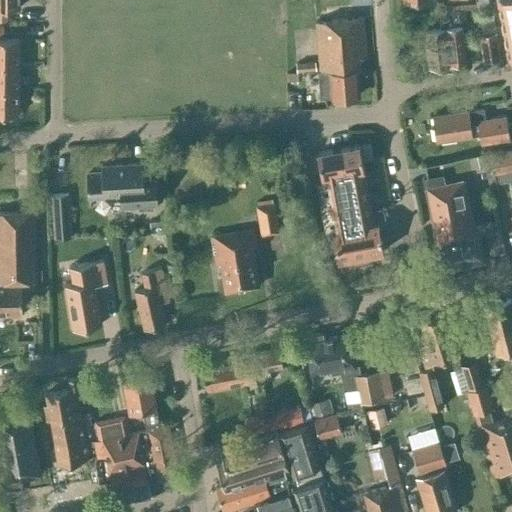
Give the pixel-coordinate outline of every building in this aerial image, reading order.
[(0,0),(0,20),(6,21),(7,8),(19,8),(19,0),(0,0)] [(511,0),(499,0),(510,55),(511,55),(511,0)] [(463,11),(451,12),(452,21),(464,19),(463,11)] [(366,58),(363,18),(316,22),(320,71),(318,71),(320,98),(358,95),(356,68),(360,68),(360,58),(366,58)] [(428,69),(466,63),(461,26),(450,28),(449,20),(439,21),(440,28),(424,31),(428,69)] [(0,63),(19,64),(19,39),(3,39),(3,26),(0,25),(0,63)] [(483,60),(500,58),(496,33),(479,36),(483,60)] [(315,62),(296,63),(297,72),(316,70),(315,62)] [(0,88),(18,88),(19,64),(0,63),(0,88)] [(0,113),(18,113),(18,88),(0,88),(0,113)] [(480,143),(509,139),(511,138),(511,123),(507,124),(506,116),(485,119),(483,108),(432,116),(435,141),(472,136),(479,135),(480,143)] [(362,173),(361,168),(362,168),(357,144),(315,152),(320,176),(321,176),(332,231),(337,260),(383,251),(377,222),(372,223),(365,188),(369,187),(366,172),(362,173)] [(511,149),(477,157),(482,179),(495,176),(508,173),(510,180),(511,179),(511,149)] [(101,165),(102,173),(87,174),(88,198),(104,197),(104,195),(120,194),(120,206),(156,204),(155,180),(142,181),(141,163),(101,165)] [(441,175),(423,179),(437,245),(439,245),(444,270),(484,261),(479,234),(475,235),(473,225),(463,180),(443,184),(441,175)] [(68,194),(52,195),(54,237),(70,237),(68,194)] [(260,234),(278,231),(273,203),(255,206),(260,234)] [(0,282),(21,282),(34,282),(33,211),(0,212),(0,282)] [(498,220),(473,225),(475,235),(479,234),(486,233),(500,230),(498,220)] [(224,292),(258,286),(251,247),(257,246),(254,228),(209,235),(214,265),(219,264),(224,292)] [(72,283),(64,284),(72,329),(101,324),(95,285),(107,283),(103,260),(69,266),(72,283)] [(145,288),(135,290),(143,328),(166,324),(161,302),(170,300),(162,267),(142,271),(145,288)] [(0,282),(0,315),(22,315),(21,282),(0,282)] [(511,298),(510,300),(509,299),(483,306),(490,333),(511,327),(511,298)] [(419,322),(425,343),(418,345),(425,368),(418,370),(429,409),(444,404),(431,362),(456,355),(444,315),(419,322)] [(511,327),(490,333),(495,355),(511,350),(511,327)] [(307,341),(304,341),(309,371),(327,368),(328,374),(341,372),(344,389),(346,405),(384,397),(392,396),(386,368),(379,369),(359,373),(357,362),(353,363),(348,334),(323,338),(322,333),(306,336),(307,341)] [(283,366),(279,348),(201,363),(206,390),(256,380),(254,371),(283,366)] [(457,355),(450,357),(454,368),(460,367),(457,355)] [(475,362),(460,367),(467,390),(481,385),(475,362)] [(150,373),(122,378),(128,411),(143,409),(146,424),(159,422),(150,373)] [(76,378),(67,380),(69,388),(44,393),(46,405),(38,406),(41,422),(49,420),(79,414),(74,388),(78,387),(76,378)] [(511,414),(492,420),(489,409),(492,408),(485,384),(481,385),(467,390),(466,390),(473,413),(477,425),(492,476),(511,470),(511,414)] [(329,412),(326,399),(311,402),(315,415),(329,412)] [(247,433),(302,422),(299,406),(244,417),(247,433)] [(39,472),(28,408),(0,412),(0,462),(3,479),(16,477),(18,486),(28,484),(27,474),(39,472)] [(379,409),(368,412),(372,429),(383,426),(379,409)] [(319,437),(341,432),(336,412),(313,418),(318,435),(319,437)] [(79,414),(49,420),(58,465),(88,459),(79,414)] [(93,420),(98,439),(93,441),(96,457),(106,454),(113,489),(148,481),(147,479),(176,473),(166,425),(128,433),(124,414),(93,420)] [(276,430),(289,471),(294,487),(288,489),(295,511),(337,511),(336,508),(334,509),(324,477),(323,477),(305,421),(276,430)] [(222,485),(215,487),(223,511),(281,492),(276,475),(289,471),(276,430),(253,438),(257,448),(246,451),(243,441),(219,448),(223,461),(215,463),(222,485)] [(257,448),(253,438),(252,438),(251,433),(241,435),(243,441),(246,451),(257,448)] [(418,473),(445,465),(438,440),(411,448),(418,473)] [(453,442),(443,446),(448,461),(458,458),(453,442)] [(367,511),(401,511),(407,510),(389,444),(371,449),(376,466),(382,464),(388,486),(363,493),(367,511)] [(425,511),(449,511),(456,510),(444,470),(416,479),(425,511)]
